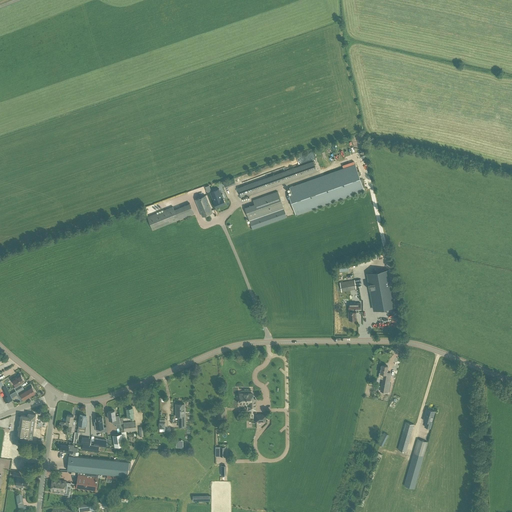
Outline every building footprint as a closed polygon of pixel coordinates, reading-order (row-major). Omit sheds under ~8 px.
[(313,162),(238,188),(241,198),(317,171),(313,162)] [(358,164),(286,188),(288,195),(285,196),(290,210),(365,184),(358,164)] [(233,177),(223,182),(225,188),(236,183),(233,177)] [(219,189),(210,193),(216,207),(225,203),(223,199),(224,198),(223,194),(222,195),(219,189)] [(253,204),(258,217),(249,221),(252,230),(287,218),(283,209),(278,191),(252,200),(253,204)] [(205,196),(195,200),(202,217),(212,212),(205,196)] [(362,196),(298,219),(302,232),(367,210),(362,196)] [(173,207),(147,217),(153,230),(194,214),(190,203),(180,207),(179,205),(174,207),(175,210),(174,210),(173,207)] [(394,307),(387,270),(368,273),(369,284),(368,284),(369,289),(370,289),(374,310),(394,307)] [(356,290),(354,280),(340,283),(342,293),(356,290)] [(344,302),(344,306),(347,306),(347,320),(355,320),(355,306),(354,306),(354,302),(344,302)] [(379,373),(379,377),(382,377),(380,391),(388,392),(391,375),(386,374),(387,366),(382,365),(380,373),(379,373)] [(25,382),(21,374),(20,375),(20,374),(18,375),(18,376),(12,379),(16,386),(14,387),(16,391),(22,388),(20,384),(25,382)] [(13,400),(6,386),(6,385),(4,385),(1,387),(2,388),(6,397),(4,398),(6,403),(11,401),(13,400)] [(36,394),(32,386),(24,390),(22,388),(16,391),(18,394),(20,393),(24,400),(36,394)] [(240,397),(239,397),(239,400),(240,400),(240,403),(241,403),(241,404),(245,404),(245,403),(247,403),(249,404),(249,421),(256,421),(256,414),(256,399),(254,400),(254,399),(253,398),(252,398),(252,394),(240,394),(240,397)] [(395,394),(389,406),(394,409),(401,397),(395,394)] [(184,404),(176,404),(176,416),(179,416),(179,427),(185,427),(185,416),(184,404)] [(427,409),(423,420),(426,421),(424,427),(430,428),(432,423),(431,422),(435,411),(427,409)] [(114,411),(108,412),(109,420),(112,419),(113,424),(120,423),(119,416),(115,417),(114,411)] [(16,428),(15,436),(18,436),(18,437),(19,437),(18,442),(32,443),(35,415),(28,414),(28,416),(21,415),(21,417),(18,417),(17,425),(17,428),(16,428)] [(67,415),(66,424),(69,424),(68,430),(73,431),(75,425),(72,424),(73,416),(67,415)] [(85,429),(86,425),(87,420),(86,420),(86,416),(80,415),(78,428),(85,429)] [(96,422),(95,423),(96,428),(97,431),(101,431),(100,428),(104,427),(102,417),(96,418),(96,422)] [(120,425),(121,430),(122,432),(136,431),(135,421),(123,422),(122,423),(122,418),(120,418),(121,425),(120,425)] [(405,422),(397,449),(406,452),(414,425),(405,422)] [(383,432),(377,444),(383,447),(389,435),(383,432)] [(11,435),(5,434),(2,458),(8,459),(11,435)] [(123,438),(122,434),(113,435),(115,447),(124,445),(123,441),(123,438)] [(94,445),(105,446),(106,440),(95,438),(94,445)] [(411,463),(404,486),(414,489),(428,442),(417,439),(411,463)] [(70,453),(69,456),(75,456),(76,452),(77,452),(78,448),(74,447),(74,445),(69,444),(68,445),(61,444),(61,445),(60,445),(59,449),(60,449),(60,450),(66,451),(66,452),(70,453)] [(377,453),(358,506),(363,508),(382,455),(377,453)] [(69,456),(67,470),(85,472),(98,474),(129,477),(131,465),(133,465),(133,460),(114,458),(114,460),(75,456),(69,456)] [(96,491),(98,477),(98,474),(85,472),(85,475),(78,474),(76,488),(96,491)] [(13,473),(13,476),(17,477),(16,484),(19,485),(19,487),(22,488),(23,485),(27,486),(28,478),(19,477),(20,474),(13,473)] [(52,479),(51,489),(55,490),(55,492),(60,493),(60,492),(64,492),(65,488),(67,488),(68,483),(66,482),(66,481),(52,479)]
